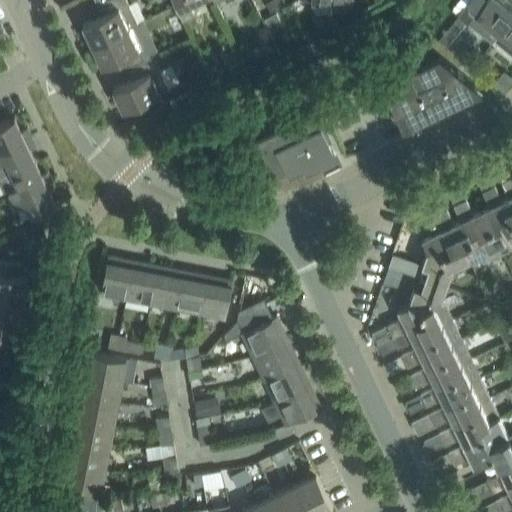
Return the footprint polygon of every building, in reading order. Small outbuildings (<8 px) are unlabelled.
[(82,23),(92,44),(129,27),(138,22),(127,0),(101,0),(97,2),(102,14),(82,23)] [(194,0),(174,0),(183,17),(194,12),(190,2),(194,0)] [(332,0),(312,0),(312,10),(316,14),(332,15),(332,0)] [(492,42),(511,17),(511,9),(499,0),(469,0),(458,14),(492,42)] [(276,12),(264,18),(270,30),(282,23),(276,12)] [(511,17),(492,42),(511,57),(511,17)] [(144,59),(129,27),(92,44),(103,65),(118,58),(124,69),(127,67),(144,59)] [(378,82),(388,103),(389,102),(395,115),(403,111),(410,124),(480,90),(436,54),(378,82)] [(153,55),(144,59),(127,67),(132,78),(113,87),(123,109),(169,87),(153,55)] [(181,93),(170,99),(175,109),(187,104),(181,93)] [(337,159),(329,142),(323,130),(331,126),(323,109),(254,143),(272,179),(286,172),(289,177),(303,170),(306,174),(337,159)] [(20,129),(14,116),(0,122),(0,149),(31,135),(27,126),(20,129)] [(35,143),(31,135),(0,149),(0,176),(35,160),(28,146),(35,143)] [(11,197),(52,178),(48,169),(41,173),(35,160),(0,176),(0,183),(3,191),(7,189),(11,197)] [(511,175),(501,181),(508,195),(501,199),(511,219),(511,218),(511,175)] [(56,187),(52,178),(11,197),(16,207),(26,202),(32,215),(56,204),(49,190),(56,187)] [(501,199),(494,184),(482,190),(489,205),(481,208),(501,249),(511,243),(511,218),(511,219),(501,199)] [(452,247),(435,212),(426,195),(415,200),(430,233),(421,237),(427,249),(421,264),(428,266),(424,277),(447,284),(451,273),(453,272),(443,252),(452,247)] [(501,249),(481,208),(473,212),(466,198),(453,204),(460,218),(462,218),(472,238),(462,242),(472,263),(501,249)] [(462,218),(460,218),(453,222),(446,207),(435,212),(452,247),(443,252),(453,272),(472,263),(462,242),(472,238),(462,218)] [(398,268),(402,256),(392,253),(389,264),(398,268)] [(126,296),(133,260),(108,255),(101,291),(126,296)] [(0,256),(0,290),(24,295),(28,275),(18,273),(20,260),(0,256)] [(151,301),(158,264),(133,260),(126,296),(151,301)] [(176,306),(183,269),(158,264),(151,301),(176,306)] [(387,264),(384,276),(395,279),(399,269),(387,264)] [(200,311),(207,274),(183,269),(176,306),(200,311)] [(234,279),(207,274),(200,311),(226,316),(234,279)] [(443,297),(447,284),(424,277),(421,287),(414,285),(408,302),(397,307),(401,316),(387,323),(392,334),(428,317),(423,307),(443,298),(443,297)] [(0,311),(21,315),(24,295),(0,290),(0,311)] [(236,319),(226,330),(230,338),(243,332),(254,353),(288,337),(277,314),(273,316),(264,296),(238,308),(236,319)] [(432,327),(453,317),(443,298),(423,307),(428,317),(392,334),(398,346),(412,339),(415,346),(416,347),(437,337),(432,327)] [(0,332),(17,336),(21,315),(0,311),(0,332)] [(442,346),(462,337),(453,317),(432,327),(437,337),(416,347),(415,346),(401,353),(407,365),(422,358),(425,366),(447,356),(442,346)] [(117,347),(119,335),(111,333),(109,345),(117,347)] [(127,336),(119,335),(117,347),(125,349),(127,336)] [(299,360),(288,337),(254,353),(265,376),(299,360)] [(451,366),(471,356),(462,337),(442,346),(447,356),(425,366),(410,373),(416,385),(431,378),(435,385),(435,386),(456,376),(451,366)] [(162,356),(165,344),(157,342),(155,354),(162,356)] [(172,345),(165,344),(162,356),(170,357),(172,345)] [(185,346),(186,356),(199,354),(198,344),(185,346)] [(122,378),(126,356),(126,355),(90,348),(85,371),(122,378)] [(199,354),(186,356),(188,369),(201,367),(199,354)] [(461,385),(481,376),(471,356),(451,366),(456,376),(435,386),(435,385),(420,392),(426,405),(441,398),(444,404),(444,405),(465,395),(461,385)] [(310,382),(299,360),(265,376),(275,399),(310,382)] [(1,361),(0,362),(0,376),(4,379),(12,370),(1,361)] [(203,375),(201,367),(188,369),(190,377),(203,375)] [(117,401),(122,379),(122,378),(85,371),(81,393),(117,401)] [(165,383),(163,374),(151,376),(152,384),(165,383)] [(470,405),(490,395),(481,376),(461,385),(465,395),(444,405),(444,404),(411,420),(417,432),(450,416),(453,424),(454,425),(475,415),(470,405)] [(321,406),(310,382),(275,399),(287,423),(321,406)] [(166,391),(165,383),(152,384),(153,393),(166,391)] [(113,423),(117,401),(81,393),(76,416),(113,423)] [(217,395),(193,399),(196,416),(209,414),(220,413),(217,395)] [(479,424),(499,415),(490,395),(470,405),(475,415),(454,425),(453,424),(439,431),(445,443),(459,436),(463,443),(463,444),(484,434),(479,424)] [(171,422),(170,414),(157,416),(159,424),(171,422)] [(210,422),(209,414),(196,416),(197,424),(210,422)] [(501,439),(509,435),(499,415),(479,424),(484,434),(463,444),(463,443),(448,450),(454,463),(469,456),(473,465),(493,455),(495,454),(490,445),(501,439)] [(109,445),(113,423),(76,416),(72,438),(109,445)] [(172,430),(171,422),(159,424),(160,432),(172,430)] [(501,439),(490,445),(495,454),(493,455),(496,463),(511,455),(511,440),(509,435),(501,439)] [(104,468),(109,445),(72,438),(67,460),(104,468)] [(174,442),(145,446),(148,458),(164,456),(164,455),(176,453),(174,442)] [(292,458),(286,446),(279,450),(285,461),(292,458)] [(285,461),(279,450),(272,453),(277,465),(285,461)] [(177,462),(176,453),(164,455),(164,456),(165,463),(177,462)] [(511,455),(496,463),(501,472),(486,479),(492,492),(506,485),(506,484),(511,480),(511,455)] [(100,491),(104,468),(67,460),(63,484),(100,491)] [(178,470),(177,462),(165,463),(166,472),(178,470)] [(246,467),(238,470),(244,482),(251,478),(246,467)] [(212,482),(210,470),(202,471),(204,484),(212,482)] [(244,482),(238,470),(231,474),(237,485),(244,482)] [(204,484),(202,471),(194,472),(196,485),(204,484)] [(320,511),(333,506),(317,472),(295,483),(309,511),(320,511)] [(511,480),(506,484),(506,485),(510,492),(495,499),(501,511),(511,506),(511,480)] [(309,511),(295,483),(275,493),(284,511),(309,511)] [(169,502),(167,490),(159,491),(161,504),(169,502)] [(161,504),(159,491),(151,493),(153,505),(161,504)] [(78,506),(81,493),(73,492),(70,504),(78,506)] [(86,507),(89,496),(89,495),(81,493),(78,506),(86,507)] [(284,511),(275,493),(254,503),(258,511),(284,511)] [(124,510),(122,498),(114,499),(116,511),(124,510)] [(109,511),(116,511),(114,499),(106,500),(107,511),(109,511)] [(231,511),(229,503),(207,507),(208,511),(231,511)] [(258,511),(254,503),(236,511),(258,511)]
